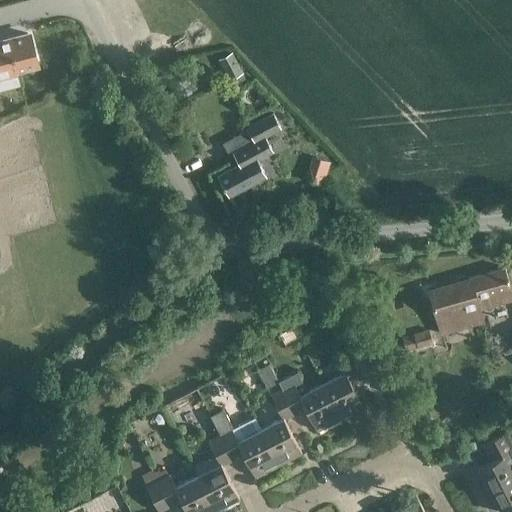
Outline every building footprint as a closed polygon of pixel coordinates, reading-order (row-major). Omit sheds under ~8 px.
[(0,73),(37,64),(33,47),(30,48),(26,32),(0,38),(0,73)] [(241,71),(230,50),(218,57),(229,77),(241,71)] [(264,134),(280,126),(272,112),(248,125),(255,138),(232,150),(238,162),(217,173),(228,194),(265,174),(257,158),(272,149),(264,134)] [(331,162),(312,156),(304,180),(322,186),(331,162)] [(440,332),(482,319),(479,307),(511,297),(511,293),(504,265),(427,288),(440,332)] [(417,345),(432,341),(428,328),(413,332),(417,345)] [(321,382),(339,418),(363,406),(351,382),(362,377),(349,352),(338,358),(344,370),(321,382)] [(339,418),(321,382),(306,389),(296,370),(277,379),(281,386),(280,386),(293,412),(305,406),(317,429),(339,418)] [(283,417),(293,412),(280,386),(270,392),(282,415),(258,427),(277,463),(301,451),(283,417)] [(222,407),(209,414),(218,432),(231,457),(242,451),(254,475),(277,463),(258,427),(252,415),(231,426),(222,407)] [(490,487),(511,476),(511,442),(506,430),(481,442),(489,459),(477,465),(483,478),(484,477),(490,487)] [(221,462),(231,457),(218,432),(207,438),(219,462),(196,473),(215,510),(239,497),(221,462)] [(157,478),(169,503),(180,498),(186,511),(210,511),(215,510),(196,473),(175,484),(168,472),(157,478)] [(511,476),(490,487),(496,499),(494,499),(501,511),(511,505),(511,476)] [(158,509),(169,503),(157,478),(145,484),(158,509)] [(424,511),(415,493),(392,505),(395,511),(424,511)]
